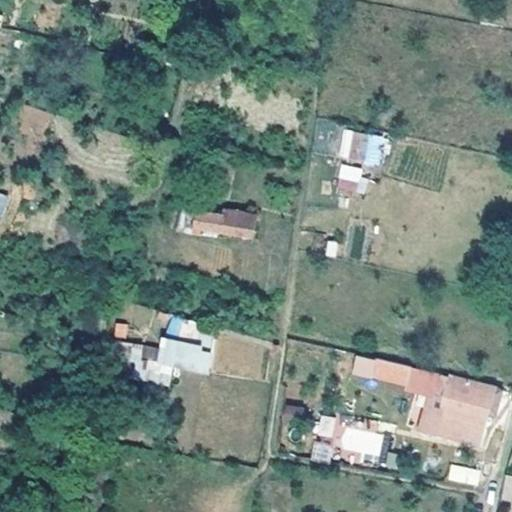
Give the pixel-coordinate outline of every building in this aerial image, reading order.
[(185,54),(167,50),(164,64),(183,67),(185,54)] [(354,136),(348,161),(364,165),(369,139),(354,136)] [(358,194),(358,166),(339,165),(338,194),(358,194)] [(0,216),(1,217),(8,196),(0,193),(0,216)] [(176,215),(223,225),(226,212),(179,204),(176,215)] [(254,212),(227,207),(226,212),(223,225),(251,231),(254,212)] [(181,221),(222,229),(223,225),(176,215),(175,224),(180,225),(181,221)] [(222,229),(251,234),(251,231),(223,225),(222,229)] [(196,339),(200,323),(171,315),(167,331),(196,339)] [(160,338),(159,348),(118,341),(112,375),(170,385),(173,368),(209,374),(213,347),(160,338)] [(409,383),(412,368),(376,359),(372,374),(409,383)] [(443,415),(452,377),(440,374),(429,418),(442,421),(443,415)] [(452,377),(443,415),(453,418),(449,436),(481,444),(484,430),(489,409),(495,387),(452,377)] [(503,389),(495,387),(489,409),(497,411),(503,389)] [(331,438),(337,419),(321,414),(314,433),(331,438)] [(380,456),(383,432),(343,428),(340,452),(380,456)] [(312,442),(311,462),(331,463),(332,444),(312,442)] [(443,480),(471,484),(473,470),(445,466),(443,480)]
